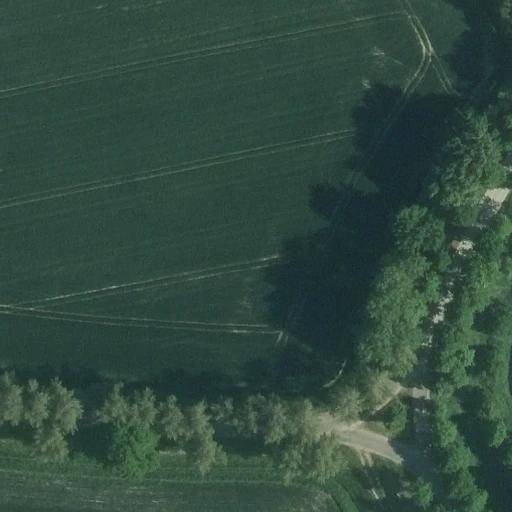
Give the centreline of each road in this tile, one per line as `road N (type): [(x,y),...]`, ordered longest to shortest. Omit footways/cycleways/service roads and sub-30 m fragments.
road 1 (unclassified): [(320,427),(161,427),(0,409)]
road 2 (unclassified): [(420,350),(511,165)]
road 3 (unclassified): [(320,427),(362,410),(420,350)]
road 4 (unclassified): [(433,476),(421,429),(420,350)]
road 5 (unclassified): [(433,476),(409,456),(320,427)]
